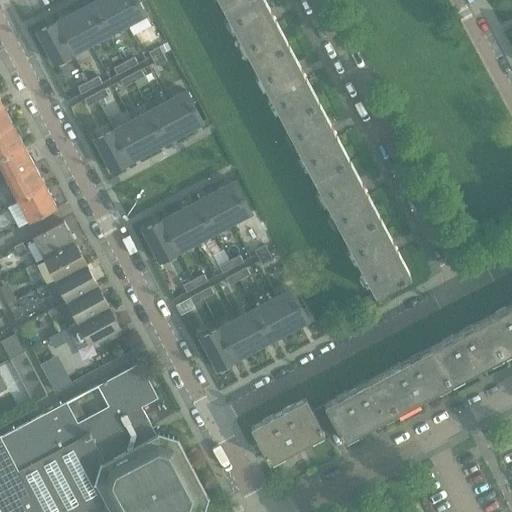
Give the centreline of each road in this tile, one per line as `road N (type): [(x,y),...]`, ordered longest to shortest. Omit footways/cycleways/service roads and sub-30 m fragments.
road 1 (residential): [(209,419),(0,22)]
road 2 (residential): [(462,287),(310,0)]
road 3 (residential): [(209,419),(462,287)]
road 4 (residential): [(511,391),(276,511)]
